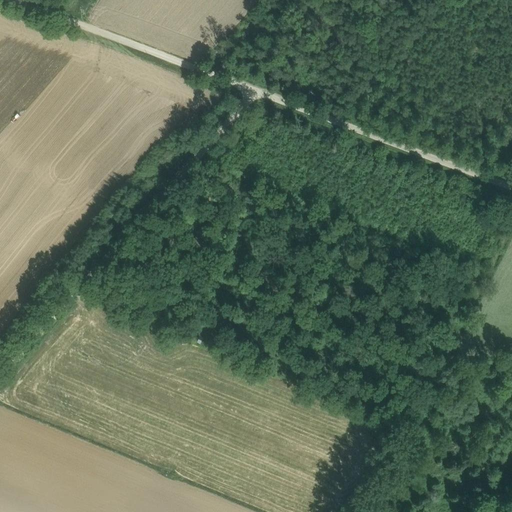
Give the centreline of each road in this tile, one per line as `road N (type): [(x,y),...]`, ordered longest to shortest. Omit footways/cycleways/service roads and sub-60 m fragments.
road 1 (track): [(511,184),(11,0)]
road 2 (track): [(252,91),(114,269),(0,393)]
